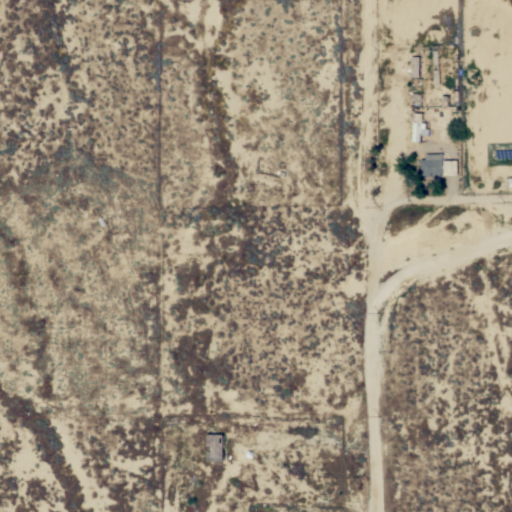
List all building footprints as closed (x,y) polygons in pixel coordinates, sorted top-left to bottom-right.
[(412,57),(420,57),(420,77),(412,77),(412,57)] [(414,112),(423,113),(422,128),(428,129),(428,135),(421,135),(421,141),(412,141),(414,112)] [(443,176),(438,176),(438,178),(434,178),(434,176),(421,177),(421,160),(426,160),(426,154),(443,153),(443,176)] [(457,160),(457,175),(444,175),(444,160),(457,160)] [(224,461),(207,461),(208,434),(224,434),(224,461)]
